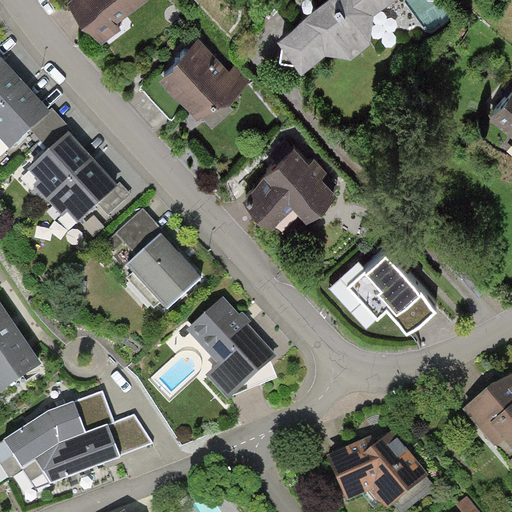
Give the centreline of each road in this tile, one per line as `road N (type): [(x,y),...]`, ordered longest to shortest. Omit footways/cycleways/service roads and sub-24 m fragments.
road 1 (residential): [(18,0),(329,349),(352,386)]
road 2 (residential): [(78,511),(245,442)]
road 3 (residential): [(352,386),(511,320)]
road 4 (residential): [(245,442),(352,386)]
